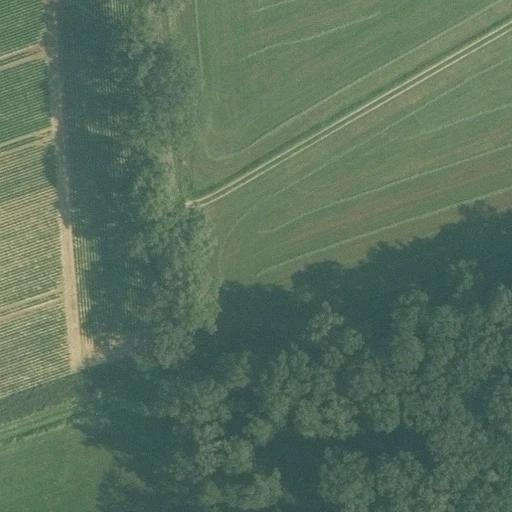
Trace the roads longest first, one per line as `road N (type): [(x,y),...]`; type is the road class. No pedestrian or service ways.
road 1 (unclassified): [(191,511),(152,0)]
road 2 (track): [(511,383),(479,273),(180,376)]
road 3 (track): [(168,219),(511,22)]
